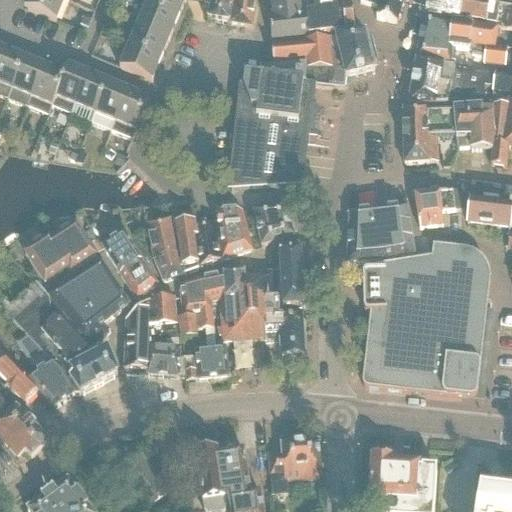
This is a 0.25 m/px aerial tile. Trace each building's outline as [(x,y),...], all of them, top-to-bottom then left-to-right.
[(55,0),(27,0),(23,11),(55,24),(64,4),(55,0)] [(148,0),(144,10),(176,24),(185,3),(178,0),(148,0)] [(212,0),(207,24),(228,27),(229,27),(232,8),(233,1),(232,3),(212,0)] [(232,0),(233,1),(232,8),(255,12),(256,0),(232,0)] [(311,0),(314,18),(272,21),(270,21),(271,44),(353,35),(351,12),(342,12),(340,0),(311,0)] [(311,0),(271,0),(272,21),(314,18),(311,0)] [(403,0),(360,0),(360,5),(379,11),(375,21),(396,27),(403,0)] [(495,26),(499,7),(489,5),(489,4),(467,0),(427,0),(424,18),(463,24),(463,21),(495,26)] [(232,8),(229,27),(251,31),(255,12),(232,8)] [(169,43),(176,24),(144,10),(136,29),(169,43)] [(468,49),(470,26),(423,19),(415,62),(450,66),(451,64),(453,64),(455,52),(468,53),(471,55),(471,57),(484,61),(485,51),(468,49)] [(82,21),(79,28),(87,31),(90,24),(82,21)] [(511,68),(511,51),(493,50),(497,31),(470,26),(468,49),(485,51),(484,61),(483,67),(496,68),(511,68)] [(160,63),(169,43),(136,29),(128,49),(160,63)] [(374,75),(364,39),(327,42),(330,71),(306,72),(304,85),(311,86),(311,90),(344,95),(345,83),(374,75)] [(271,46),(273,70),(306,67),(306,72),(330,71),(327,42),(303,44),(302,44),(271,46)] [(151,84),(160,63),(128,49),(119,71),(151,84)] [(0,100),(7,103),(24,61),(4,53),(0,62),(0,100)] [(27,111),(44,70),(24,61),(7,103),(27,111)] [(492,89),(494,77),(454,68),(454,67),(415,63),(407,107),(434,107),(447,107),(450,93),(482,98),(484,88),(492,89)] [(304,85),(306,72),(306,67),(273,70),(264,71),(262,80),(260,79),(260,80),(244,78),(242,91),(242,90),(239,114),(237,113),(237,119),(238,120),(238,124),(236,124),(236,130),(237,130),(236,145),(234,145),(233,151),(235,151),(235,155),(233,155),(232,161),(234,161),(234,166),(232,165),(231,172),(233,172),(231,193),(299,189),(306,138),(309,138),(312,109),(309,108),(311,90),(311,86),(304,85)] [(511,95),(511,70),(496,68),(494,77),(492,89),(492,93),(511,95)] [(71,119),(71,118),(88,78),(66,69),(63,78),(64,78),(54,101),(55,102),(52,111),(71,119)] [(64,78),(63,78),(44,70),(27,111),(48,120),(52,111),(55,102),(54,101),(64,78)] [(91,126),(108,86),(88,78),(71,118),(91,126)] [(111,135),(127,94),(108,86),(91,126),(111,135)] [(127,94),(111,135),(131,144),(135,135),(148,103),(127,94)] [(493,147),(492,154),(490,168),(505,171),(508,150),(511,151),(511,102),(508,102),(506,110),(493,110),(493,147)] [(468,112),(452,113),(455,143),(456,143),(457,152),(470,152),(470,154),(492,154),(493,147),(493,110),(468,112)] [(436,145),(455,143),(452,113),(445,113),(426,114),(426,113),(402,114),(404,168),(429,167),(429,166),(437,166),(436,145)] [(51,146),(48,155),(54,157),(57,149),(51,146)] [(79,157),(76,165),(81,167),(84,160),(79,157)] [(127,160),(119,157),(114,169),(122,172),(127,160)] [(511,207),(511,191),(471,186),(469,204),(467,227),(509,232),(511,208),(511,207)] [(452,194),(454,214),(463,213),(461,193),(452,194)] [(414,200),(419,232),(442,229),(440,216),(454,214),(452,194),(438,196),(438,195),(429,196),(429,198),(414,200)] [(346,267),(378,264),(379,264),(382,264),(413,259),(410,240),(407,223),(405,211),(348,217),(348,233),(346,267)] [(260,251),(293,240),(288,214),(253,216),(260,251)] [(216,225),(218,254),(219,254),(222,263),(251,254),(247,240),(252,240),(249,228),(248,228),(245,215),(229,217),(215,218),(216,225)] [(174,245),(169,222),(145,227),(153,263),(162,286),(183,278),(178,245),(174,245)] [(218,254),(216,225),(194,227),(196,242),(192,243),(195,273),(221,263),(218,254)] [(196,242),(194,227),(194,226),(176,228),(178,244),(184,277),(195,273),(192,243),(196,242)] [(68,271),(70,275),(95,259),(75,228),(51,243),(51,244),(68,271)] [(136,303),(156,288),(123,237),(102,251),(136,303)] [(51,244),(51,243),(49,240),(24,256),(44,286),(68,271),(51,244)] [(280,275),(281,300),(282,313),(303,312),(299,247),(278,254),(280,275)] [(367,393),(469,404),(472,403),(473,403),(474,402),(475,401),(476,400),(476,397),(488,289),(489,281),(489,278),(488,275),(487,271),(486,269),(485,266),(483,263),(479,260),(475,257),(471,255),(468,254),(465,253),(432,249),(431,261),(375,270),(374,274),(365,274),(364,275),(363,276),(362,278),(362,280),(363,313),(363,314),(365,315),(367,316),(369,316),(362,386),(362,387),(362,389),(363,390),(365,392),(367,393)] [(100,267),(67,288),(103,328),(128,309),(100,267)] [(278,300),(281,300),(280,275),(243,277),(244,297),(251,297),(252,303),(278,300)] [(223,303),(250,303),(252,303),(251,297),(244,297),(243,277),(222,278),(220,279),(223,303)] [(210,305),(219,303),(223,303),(220,279),(195,284),(179,289),(183,322),(179,323),(182,342),(197,340),(196,334),(205,333),(206,353),(213,352),(213,333),(210,305)] [(102,328),(103,328),(67,288),(64,286),(57,293),(48,300),(47,301),(34,288),(10,311),(4,305),(0,308),(0,312),(33,348),(42,357),(50,370),(63,389),(71,400),(73,399),(79,399),(117,379),(107,355),(94,362),(88,355),(109,336),(102,328)] [(51,286),(42,294),(48,300),(57,293),(51,286)] [(261,305),(264,344),(264,346),(279,345),(280,361),(300,359),(303,356),(301,317),(278,319),(278,300),(252,303),(250,303),(250,306),(261,305)] [(144,379),(144,383),(145,383),(146,379),(178,381),(180,352),(174,302),(149,304),(147,306),(146,341),(145,350),(144,379)] [(222,346),(264,344),(261,305),(250,306),(250,303),(223,303),(219,303),(222,346)] [(125,378),(144,379),(145,350),(146,341),(147,306),(126,324),(124,374),(125,378)] [(54,412),(71,400),(63,389),(50,370),(42,357),(33,348),(28,352),(37,361),(35,362),(43,373),(27,384),(54,412)] [(198,385),(228,382),(225,351),(213,352),(206,353),(195,354),(196,362),(184,363),(185,385),(198,384),(198,385)] [(24,408),(37,396),(0,357),(0,379),(12,392),(10,394),(24,408)] [(48,444),(15,410),(11,414),(0,402),(0,442),(3,446),(18,462),(25,456),(30,462),(48,444)] [(281,457),(267,458),(269,480),(271,500),(288,499),(287,486),(320,483),(317,446),(281,449),(281,457)] [(195,460),(203,511),(225,511),(224,503),(228,502),(229,511),(261,511),(259,496),(250,498),(243,454),(215,459),(215,456),(212,457),(209,455),(201,456),(199,459),(195,460)] [(402,465),(388,464),(385,460),(377,460),(374,463),(371,463),(367,511),(434,511),(437,474),(423,474),(422,477),(418,476),(419,470),(402,469),(402,465)] [(144,511),(149,511),(166,499),(139,462),(118,477),(144,511)] [(40,502),(41,503),(28,511),(88,511),(68,484),(53,495),(52,493),(40,502)] [(503,498),(479,494),(476,511),(511,511),(511,497),(502,495),(503,498)]
